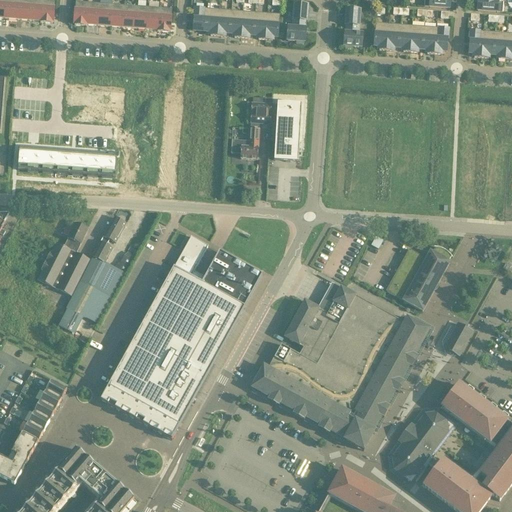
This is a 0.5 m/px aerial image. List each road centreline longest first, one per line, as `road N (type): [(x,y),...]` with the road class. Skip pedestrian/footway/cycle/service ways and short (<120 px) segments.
road 1 (tertiary): [(296,250),(252,226),(208,223),(166,207),(0,200)]
road 2 (tertiary): [(179,458),(296,250)]
road 3 (residential): [(511,231),(309,217)]
road 4 (residential): [(309,217),(323,58)]
road 5 (residential): [(323,58),(180,48)]
road 6 (residential): [(456,69),(323,58)]
